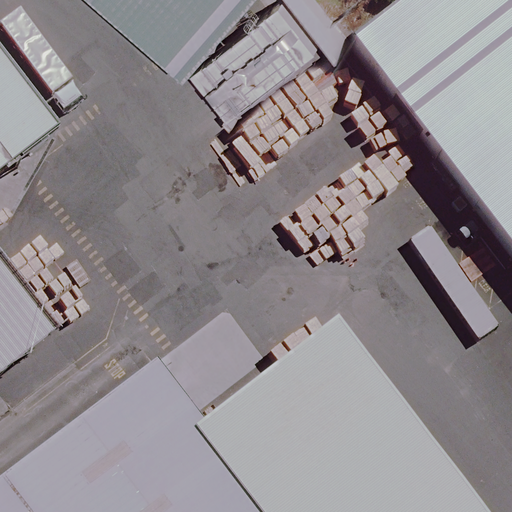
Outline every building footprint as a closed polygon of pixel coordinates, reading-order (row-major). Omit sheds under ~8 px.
[(230,0),(126,0),(186,51),(230,0)] [(511,0),(434,0),(353,63),(511,266),(511,0)] [(0,162),(23,144),(0,114),(0,162)] [(447,511),(304,322),(48,511),(447,511)] [(0,359),(16,347),(0,327),(0,359)]
